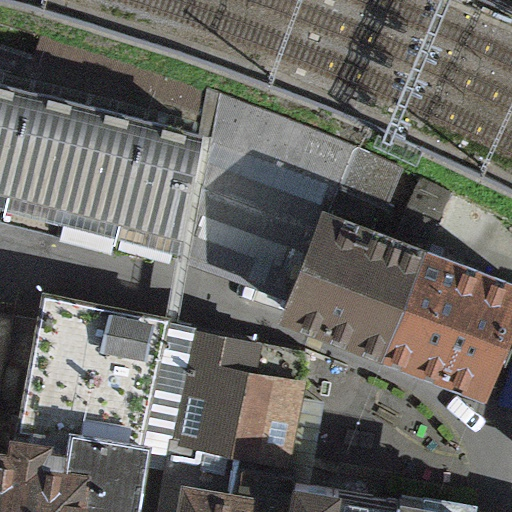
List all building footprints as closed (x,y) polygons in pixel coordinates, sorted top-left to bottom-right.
[(0,65),(0,196),(181,240),(211,116),(0,65)] [(288,301),(388,340),(432,228),(332,189),(288,301)] [(511,259),(432,228),(388,340),(491,380),(511,326),(511,259)] [(99,459),(89,511),(135,511),(173,309),(45,285),(16,443),(99,459)] [(266,335),(201,322),(178,438),(291,459),(308,373),(260,364),(266,335)] [(16,443),(0,440),(0,511),(89,511),(99,459),(16,443)] [(411,456),(401,505),(399,511),(477,511),(486,470),(411,456)] [(303,466),(298,489),(293,511),(399,511),(401,505),(346,495),(349,475),(303,466)] [(293,511),(298,489),(192,469),(183,511),(293,511)]
